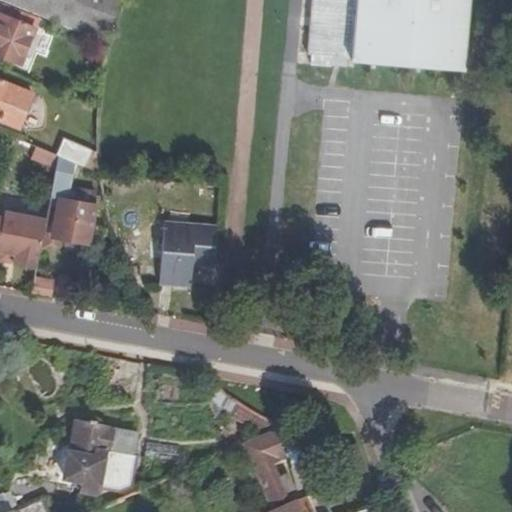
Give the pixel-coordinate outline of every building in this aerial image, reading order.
[(2,0),(103,41),(119,0),(2,0)] [(310,0),(306,52),(326,54),(326,59),(467,69),(471,0),(310,0)] [(47,25),(8,9),(3,11),(1,11),(0,14),(0,57),(19,65),(33,31),(43,35),(47,25)] [(90,69),(101,73),(107,51),(95,45),(90,69)] [(0,83),(0,120),(28,132),(41,100),(0,83)] [(55,156),(50,185),(61,186),(55,220),(44,219),(44,220),(42,233),(86,241),(93,203),(92,190),(66,186),(69,162),(55,156)] [(14,265),(36,269),(42,233),(44,220),(2,213),(1,219),(0,218),(0,251),(16,255),(14,265)] [(190,288),(192,266),(213,268),(218,232),(165,225),(158,284),(190,288)] [(16,255),(0,251),(0,262),(14,265),(16,255)] [(128,488),(133,459),(108,453),(112,435),(107,434),(107,430),(77,425),(73,443),(51,439),(41,484),(71,491),(72,485),(79,487),(78,495),(96,498),(97,489),(98,489),(118,493),(128,488)] [(108,453),(133,459),(135,453),(116,449),(119,433),(107,430),(107,434),(112,435),(108,453)] [(278,430),(242,446),(268,502),(284,494),(282,490),(290,486),(283,471),(275,475),(270,462),(278,458),(272,445),(281,441),(280,437),(278,430)] [(283,435),(280,437),(281,441),(290,468),(305,464),(296,431),(283,435)] [(333,454),(343,484),(364,477),(353,446),(333,454)] [(296,488),(316,483),(310,461),(305,464),(290,468),(296,488)] [(308,511),(303,499),(273,511),(308,511)] [(44,511),(40,502),(15,511),(44,511)]
